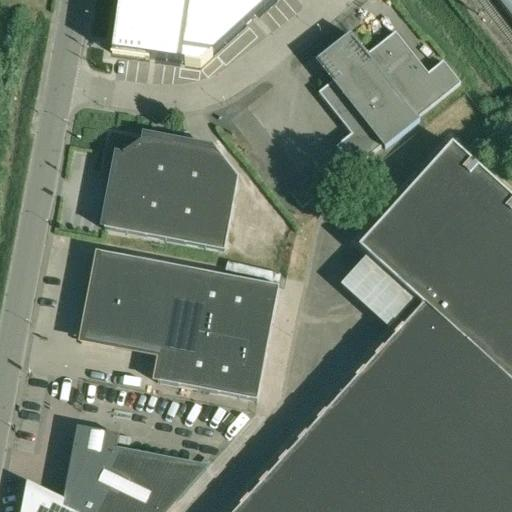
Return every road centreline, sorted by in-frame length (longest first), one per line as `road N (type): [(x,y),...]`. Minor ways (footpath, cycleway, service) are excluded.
road 1 (unclassified): [(0,397),(58,84)]
road 2 (unclassified): [(58,84),(212,96),(255,72),(334,0)]
